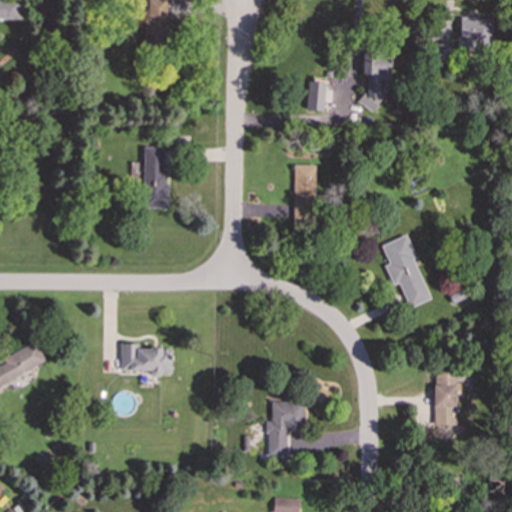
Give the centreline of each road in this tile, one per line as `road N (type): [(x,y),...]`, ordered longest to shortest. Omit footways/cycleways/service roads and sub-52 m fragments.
road 1 (residential): [(230,276),(323,311),(349,339),(368,407),(363,511)]
road 2 (residential): [(230,276),(165,286),(0,284)]
road 3 (residential): [(237,63),(230,276)]
